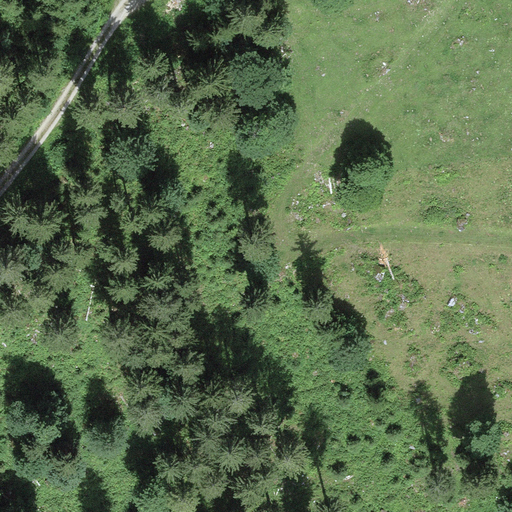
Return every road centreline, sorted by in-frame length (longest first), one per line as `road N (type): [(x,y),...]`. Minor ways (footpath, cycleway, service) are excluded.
road 1 (track): [(511,242),(381,226),(323,210),(330,153),(451,0)]
road 2 (track): [(137,0),(0,192)]
